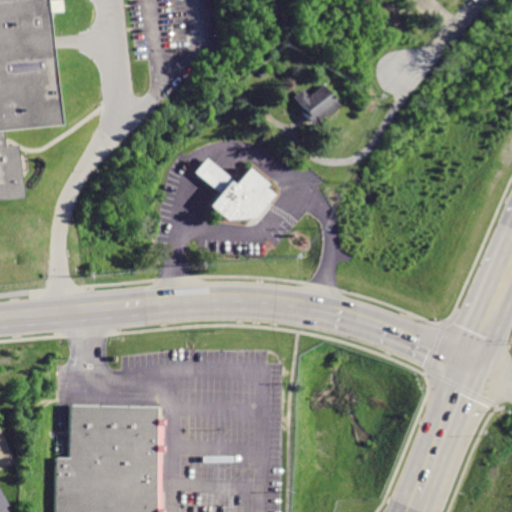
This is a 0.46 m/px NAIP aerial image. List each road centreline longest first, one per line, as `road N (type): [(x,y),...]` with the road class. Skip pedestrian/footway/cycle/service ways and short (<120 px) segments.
road 1 (secondary): [(309,311),(223,303),(60,313)]
road 2 (secondary): [(473,364),(309,311)]
road 3 (secondary): [(473,364),(411,509)]
